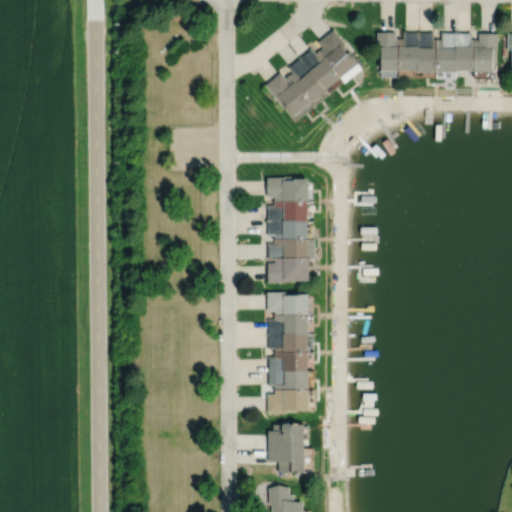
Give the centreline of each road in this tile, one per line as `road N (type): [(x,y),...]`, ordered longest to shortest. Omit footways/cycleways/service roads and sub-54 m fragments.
road 1 (residential): [(93,0),(98,511)]
road 2 (residential): [(225,0),(228,511)]
